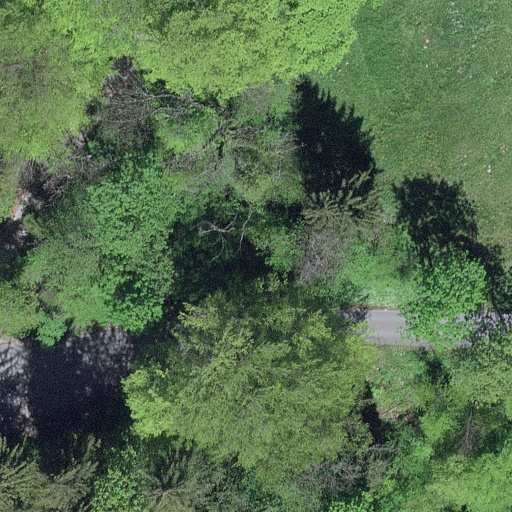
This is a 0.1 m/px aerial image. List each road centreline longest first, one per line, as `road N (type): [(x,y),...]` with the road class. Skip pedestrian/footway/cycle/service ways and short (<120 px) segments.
road 1 (unclassified): [(0,368),(236,328),(432,325),(511,333)]
road 2 (track): [(0,263),(172,0)]
